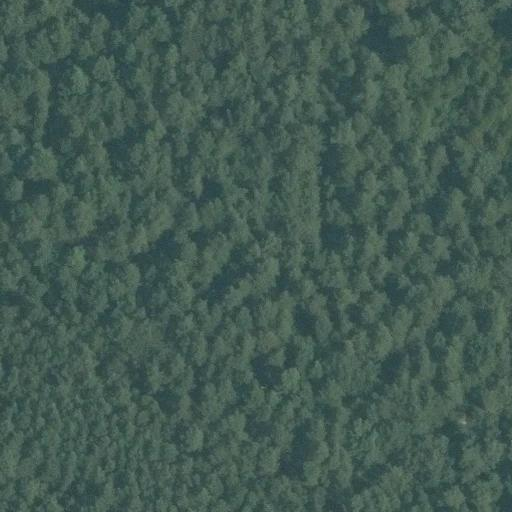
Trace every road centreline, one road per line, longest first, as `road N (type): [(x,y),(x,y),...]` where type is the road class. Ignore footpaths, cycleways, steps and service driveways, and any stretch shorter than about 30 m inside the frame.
road 1 (track): [(0,290),(138,449),(206,511)]
road 2 (track): [(346,511),(511,384)]
